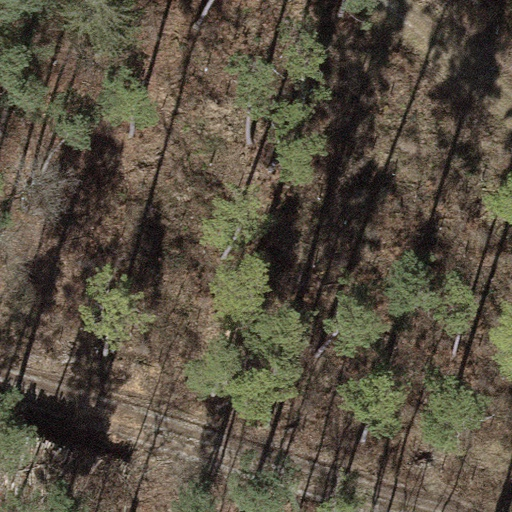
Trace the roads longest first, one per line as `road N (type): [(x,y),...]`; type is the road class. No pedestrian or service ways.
road 1 (track): [(478,511),(0,376)]
road 2 (track): [(511,100),(406,0)]
